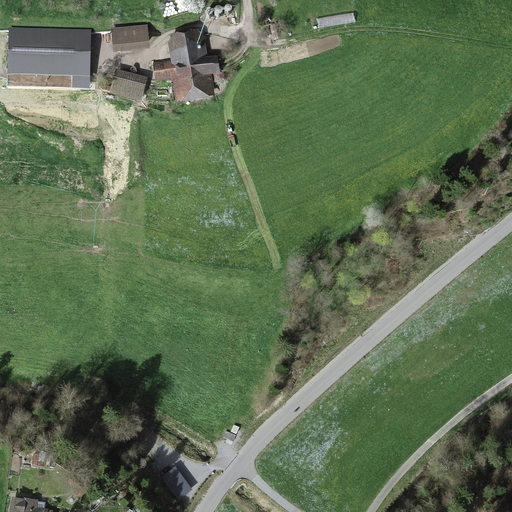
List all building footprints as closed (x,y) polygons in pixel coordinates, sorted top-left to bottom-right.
[(88,33),(12,31),(11,71),(87,74),(88,33)] [(145,31),(113,34),(115,53),(146,51),(145,31)] [(200,37),(169,42),(173,64),(154,68),(157,81),(174,78),(179,103),(211,97),(207,75),(217,73),(215,61),(204,63),(200,37)] [(144,84),(117,76),(112,94),(139,101),(144,84)] [(318,257),(311,261),(313,266),(321,262),(318,257)] [(236,434),(226,430),(223,437),(233,441),(236,434)] [(175,466),(160,477),(178,500),(193,489),(175,466)] [(91,485),(76,472),(69,481),(78,488),(74,493),(80,498),(91,485)] [(34,511),(35,506),(15,503),(14,511),(34,511)]
